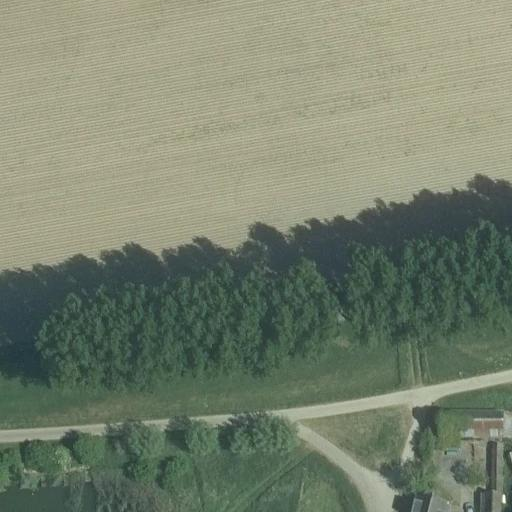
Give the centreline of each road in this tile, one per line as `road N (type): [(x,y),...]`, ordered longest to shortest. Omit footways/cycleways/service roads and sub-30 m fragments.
road 1 (unclassified): [(0,436),(275,417)]
road 2 (unclassified): [(275,417),(426,393)]
road 3 (unclassified): [(275,417),(342,460),(377,511)]
road 4 (unclassified): [(391,511),(426,393)]
